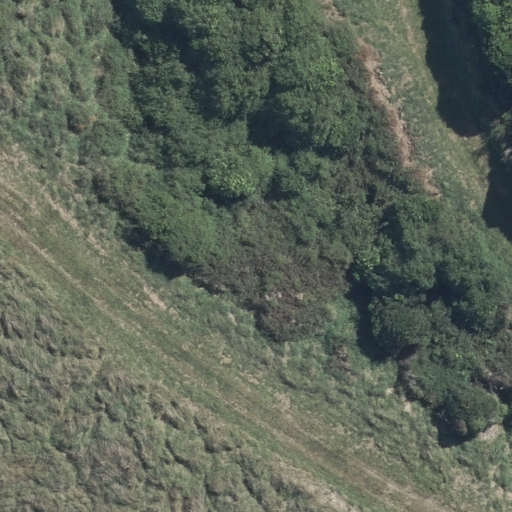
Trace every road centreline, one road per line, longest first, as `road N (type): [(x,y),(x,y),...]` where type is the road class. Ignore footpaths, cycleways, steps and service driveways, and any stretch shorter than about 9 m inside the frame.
road 1 (track): [(511,444),(459,353),(336,31),(337,0)]
road 2 (track): [(0,301),(291,511)]
